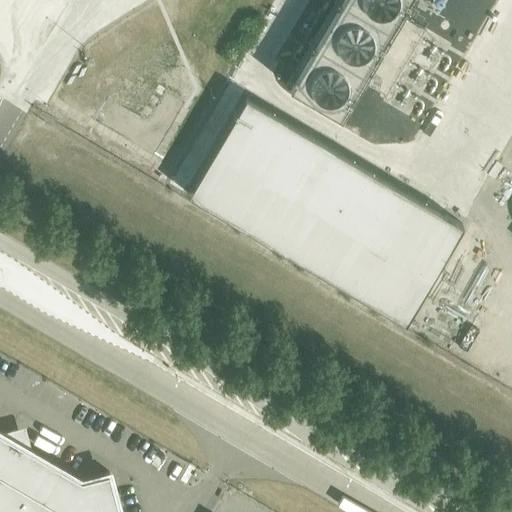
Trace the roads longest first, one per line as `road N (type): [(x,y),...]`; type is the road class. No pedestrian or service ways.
road 1 (unclassified): [(446,511),(0,252)]
road 2 (unclassified): [(0,291),(374,511)]
road 3 (unknown): [(0,379),(201,495),(190,511)]
